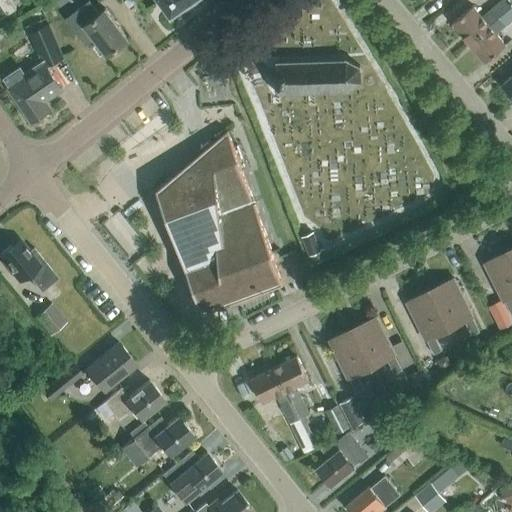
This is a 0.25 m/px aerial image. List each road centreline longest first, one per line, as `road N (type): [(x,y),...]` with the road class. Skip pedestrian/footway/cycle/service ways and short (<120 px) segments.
road 1 (residential): [(187,367),(511,205)]
road 2 (tertiary): [(29,178),(246,0)]
road 3 (residential): [(187,367),(29,178)]
road 4 (unclassified): [(388,0),(511,153)]
road 5 (residential): [(304,511),(187,367)]
